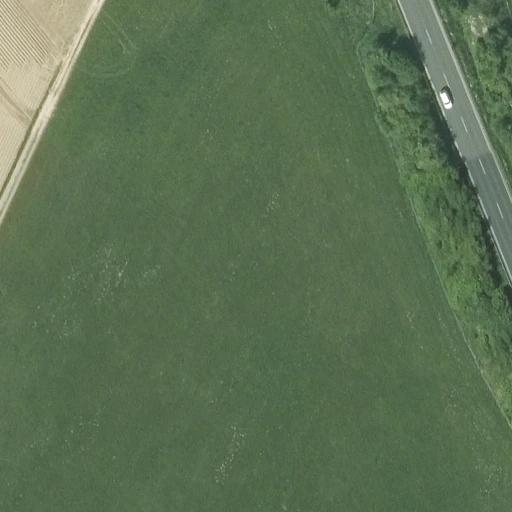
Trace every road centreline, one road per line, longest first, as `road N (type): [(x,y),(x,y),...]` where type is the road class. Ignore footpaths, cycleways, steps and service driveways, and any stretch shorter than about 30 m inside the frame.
road 1 (primary): [(511,234),(418,0)]
road 2 (track): [(0,207),(99,0)]
